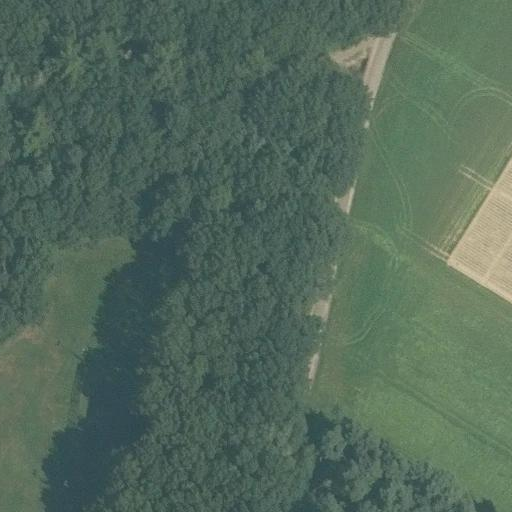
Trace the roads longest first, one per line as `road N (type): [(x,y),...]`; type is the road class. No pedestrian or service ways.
road 1 (unclassified): [(273,511),(374,51)]
road 2 (unclassified): [(374,51),(296,69),(206,69),(0,22)]
